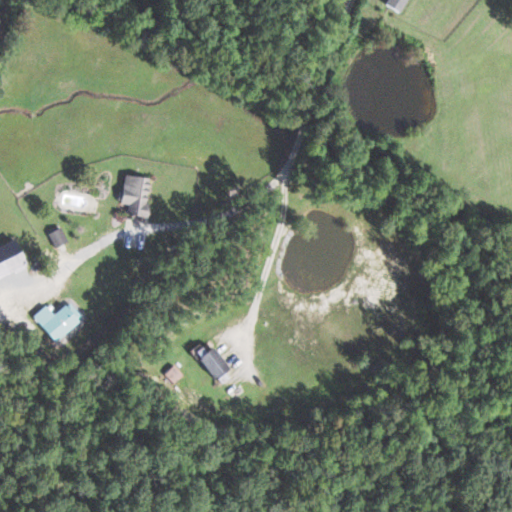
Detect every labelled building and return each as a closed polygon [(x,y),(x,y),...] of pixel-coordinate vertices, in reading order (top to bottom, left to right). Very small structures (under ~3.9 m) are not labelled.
[(386,0),(384,5),(399,13),(404,0),(386,0)] [(119,204),(127,204),(126,215),(144,216),(146,177),(121,176),(119,204)] [(53,248),(66,241),(59,226),(46,232),(53,248)] [(0,276),(24,264),(11,239),(0,244),(0,276)] [(52,314),(44,305),(31,316),(52,342),(81,319),(68,302),(52,314)] [(227,367),(209,347),(194,360),(213,380),(227,367)] [(164,374),(173,384),(183,376),(173,365),(164,374)]
